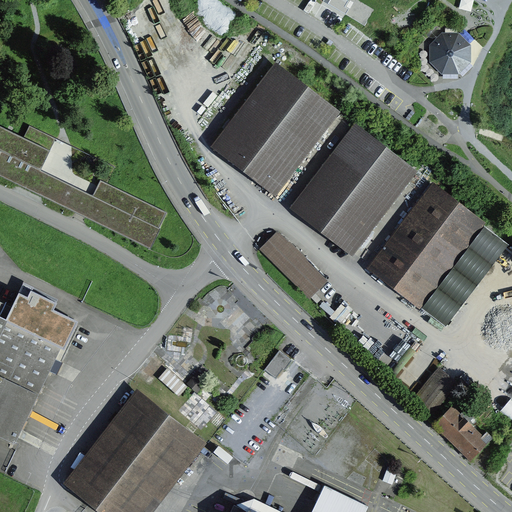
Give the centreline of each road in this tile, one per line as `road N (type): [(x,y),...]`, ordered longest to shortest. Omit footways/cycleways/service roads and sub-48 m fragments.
road 1 (primary): [(226,248),(504,511)]
road 2 (primary): [(91,0),(158,142),(226,248)]
road 3 (residential): [(186,295),(83,419),(38,511)]
road 4 (residential): [(0,193),(186,295)]
